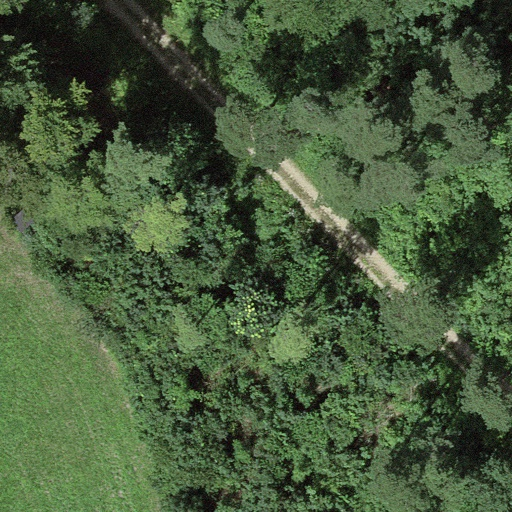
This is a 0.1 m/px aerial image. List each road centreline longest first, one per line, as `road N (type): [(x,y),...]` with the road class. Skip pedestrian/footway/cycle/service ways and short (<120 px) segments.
road 1 (track): [(105,0),(511,405)]
road 2 (track): [(88,192),(26,31)]
